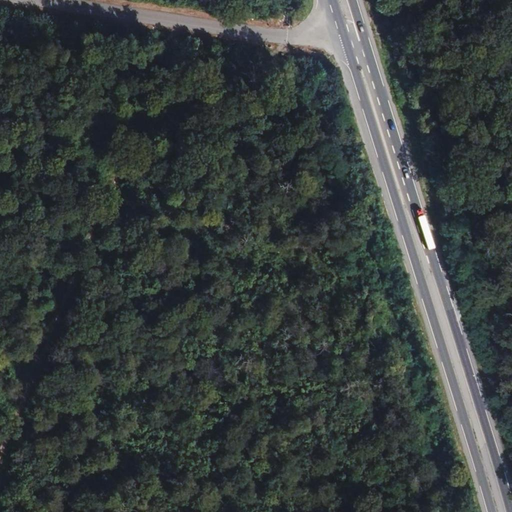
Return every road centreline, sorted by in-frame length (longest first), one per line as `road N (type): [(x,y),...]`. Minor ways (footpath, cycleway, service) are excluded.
road 1 (primary): [(511,511),(364,43)]
road 2 (primary): [(352,57),(492,511)]
road 3 (track): [(0,463),(156,110)]
road 4 (track): [(0,175),(282,49),(283,34)]
